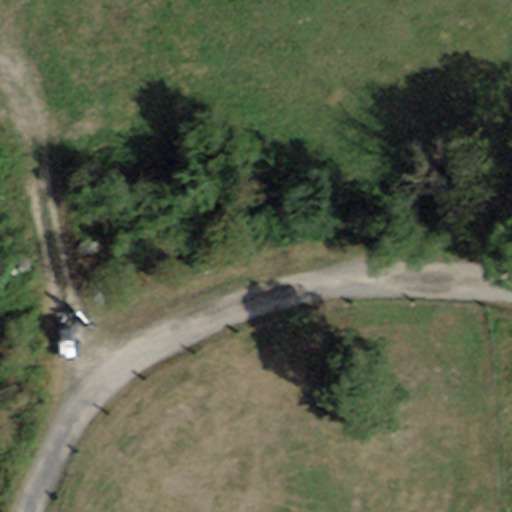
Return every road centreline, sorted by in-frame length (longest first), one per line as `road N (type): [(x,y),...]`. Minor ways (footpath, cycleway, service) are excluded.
road 1 (track): [(33,511),(95,376),(164,334),(285,290),(355,280),(511,286)]
road 2 (track): [(0,77),(36,166),(95,376)]
